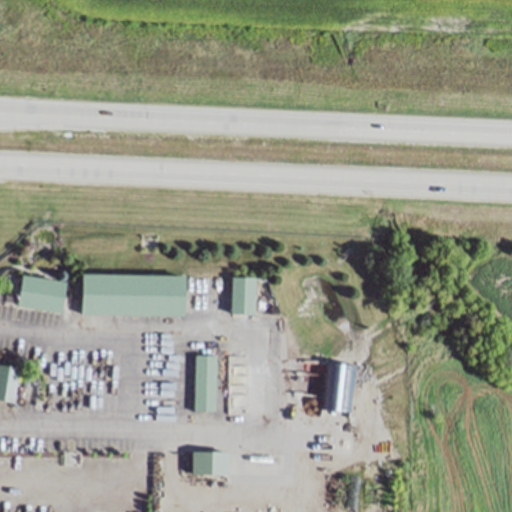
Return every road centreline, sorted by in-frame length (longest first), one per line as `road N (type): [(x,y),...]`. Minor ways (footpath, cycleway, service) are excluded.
road 1 (motorway): [(511,139),(0,118)]
road 2 (motorway): [(0,168),(511,188)]
